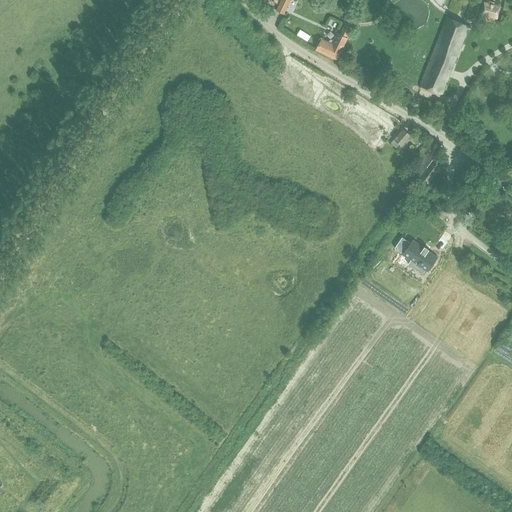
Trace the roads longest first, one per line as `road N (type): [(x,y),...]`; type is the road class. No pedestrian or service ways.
road 1 (unclassified): [(0,278),(184,0)]
road 2 (unclassified): [(405,115),(295,48),(242,0)]
road 3 (residential): [(511,266),(454,216),(448,189),(458,152)]
